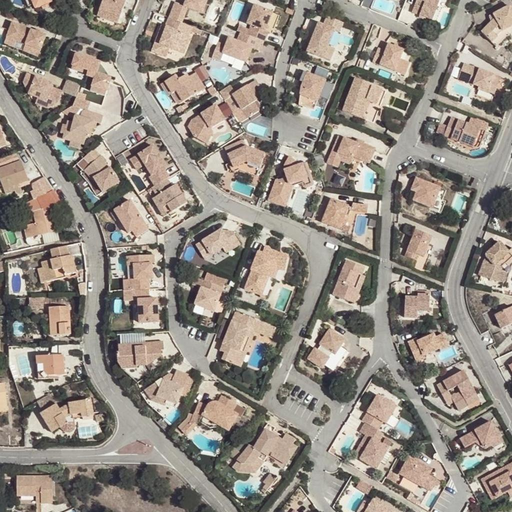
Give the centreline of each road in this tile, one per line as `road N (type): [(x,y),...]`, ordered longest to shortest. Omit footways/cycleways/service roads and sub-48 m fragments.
road 1 (residential): [(134,421),(90,361),(93,248),(0,91)]
road 2 (residential): [(511,415),(452,291),(495,172)]
road 3 (residential): [(211,205),(324,249),(279,371)]
road 4 (residential): [(406,143),(388,196),(389,349)]
road 5 (residential): [(389,349),(463,484),(453,511)]
road 6 (residential): [(305,0),(280,65),(278,131),(311,143)]
road 7 (residential): [(211,205),(171,239),(174,329),(192,346)]
road 8 (residential): [(448,47),(310,0)]
